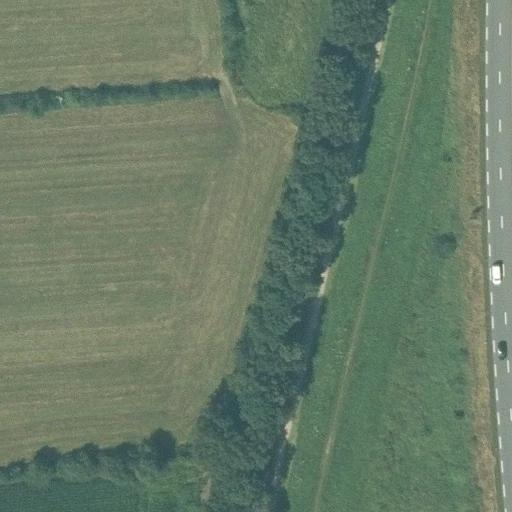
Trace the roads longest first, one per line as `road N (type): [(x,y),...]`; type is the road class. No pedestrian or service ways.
road 1 (track): [(385,0),(270,511)]
road 2 (primary): [(498,0),(511,448)]
